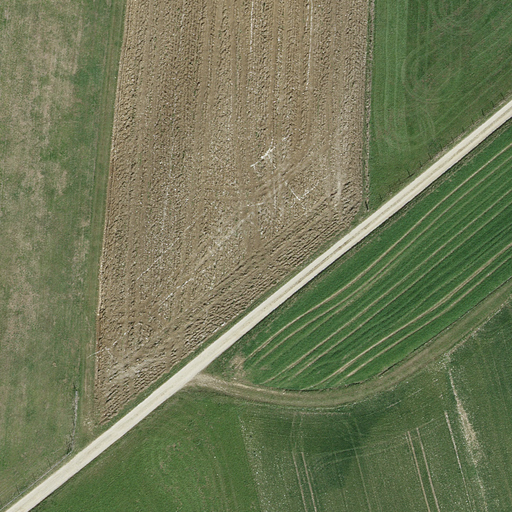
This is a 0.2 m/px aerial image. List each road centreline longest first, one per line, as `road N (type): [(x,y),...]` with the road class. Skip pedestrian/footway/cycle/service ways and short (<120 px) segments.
road 1 (track): [(19,511),(511,108)]
road 2 (track): [(125,0),(82,462)]
road 3 (track): [(498,304),(399,378),(344,406),(229,397),(190,375)]
